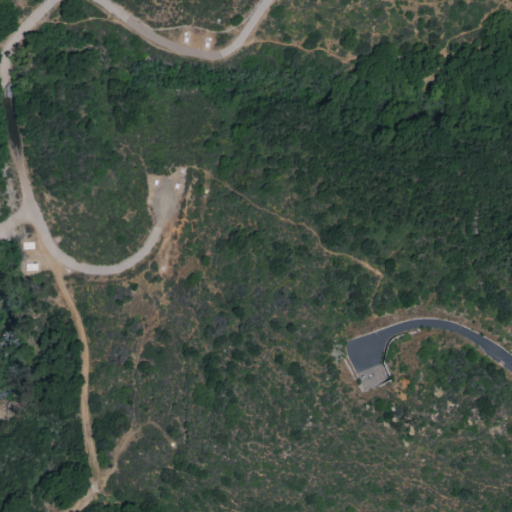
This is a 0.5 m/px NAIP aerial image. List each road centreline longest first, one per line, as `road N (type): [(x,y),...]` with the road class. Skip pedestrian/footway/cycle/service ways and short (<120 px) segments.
road 1 (residential): [(232,50),(213,57),(174,49),(95,0),(49,4),(16,39),(5,76),(26,213)]
road 2 (track): [(26,213),(83,338),(83,423),(102,483),(60,511)]
